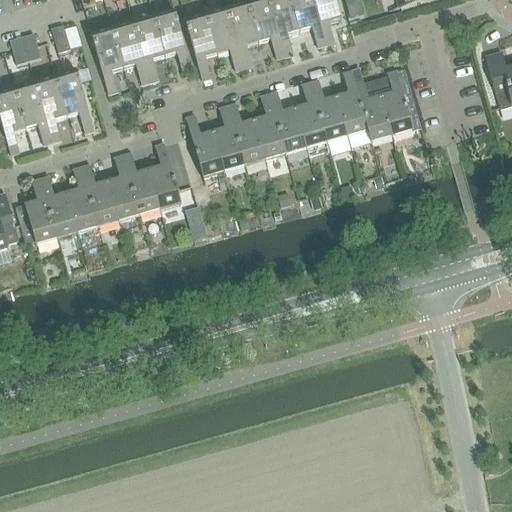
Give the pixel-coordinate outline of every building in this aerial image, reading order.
[(79,0),(83,10),(95,6),(93,0),(79,0)] [(289,41),(300,37),(289,0),(274,0),(268,2),(285,63),(295,60),(289,41)] [(318,54),(327,51),(311,0),(289,0),(300,37),(312,34),(318,54)] [(329,29),(342,26),(335,0),(311,0),(327,51),(335,49),(329,29)] [(395,0),(399,13),(445,0),(444,0),(395,0)] [(277,65),(285,63),(268,2),(247,8),(259,49),(271,46),(277,65)] [(359,4),(344,8),(348,20),(362,16),(359,4)] [(247,53),(259,49),(247,8),(227,14),(244,75),(253,72),(247,53)] [(153,19),(165,62),(177,58),(182,77),(192,75),(174,13),(153,19)] [(235,77),(244,75),(227,14),(206,20),(218,61),(230,57),(235,77)] [(152,65),(165,62),(153,19),(133,25),(150,87),(158,84),(152,65)] [(209,63),(218,61),(206,20),(185,26),(202,86),(214,82),(209,63)] [(141,89),(150,87),(133,25),(112,31),(124,73),(135,70),(141,89)] [(58,58),(70,55),(71,55),(64,31),(51,34),(58,58)] [(111,77),(124,73),(112,31),(91,37),(108,99),(116,96),(111,77)] [(22,43),(29,67),(40,64),(34,39),(22,43)] [(16,70),(29,67),(22,43),(10,46),(16,70)] [(511,111),(511,71),(506,73),(501,55),(485,60),(500,114),(511,111)] [(370,148),(413,135),(396,75),(387,77),(389,84),(365,91),(360,73),(351,75),(355,87),(354,87),(368,136),(367,136),(370,148)] [(56,81),(67,122),(79,119),(85,138),(94,135),(77,75),(56,81)] [(354,87),(355,87),(351,75),(343,78),(349,99),(336,102),(348,141),(367,136),(368,136),(354,87)] [(55,125),(67,122),(56,81),(35,87),(52,147),(61,145),(55,125)] [(348,141),(336,102),(324,106),(318,85),(310,87),(327,147),(348,141)] [(43,150),(52,147),(35,87),(14,93),(26,134),(38,130),(43,150)] [(306,153),(327,147),(310,87),(302,90),(307,111),(295,114),(306,153)] [(14,137),(26,134),(14,93),(0,97),(0,122),(11,159),(20,156),(14,137)] [(306,153),(295,114),(283,118),(277,96),(269,99),(286,159),(306,153)] [(265,165),(286,159),(269,99),(260,101),(266,122),(254,126),(265,165)] [(265,165),(254,126),(242,129),(236,108),(228,111),(245,171),(265,165)] [(224,177),(245,171),(228,111),(219,113),(225,134),(213,137),(224,177)] [(224,177),(213,137),(200,141),(194,120),(186,122),(203,182),(224,177)] [(149,175),(160,214),(181,208),(164,148),(155,151),(161,171),(149,175)] [(160,214),(149,175),(136,178),(131,158),(123,160),(139,220),(160,214)] [(119,225),(139,220),(123,160),(114,162),(120,184),(108,187),(119,225)] [(119,225),(108,187),(95,190),(90,169),(82,172),(98,231),(119,225)] [(77,237),(98,231),(82,172),(73,174),(79,195),(67,199),(77,237)] [(348,179),(338,182),(341,192),(351,189),(348,179)] [(381,180),(373,183),(376,192),(383,189),(381,180)] [(77,237),(67,199),(54,202),(49,181),(41,183),(57,242),(77,237)] [(36,248),(57,242),(41,183),(32,186),(38,207),(25,211),(28,222),(18,224),(25,248),(36,245),(36,248)] [(204,196),(196,199),(198,207),(207,205),(204,196)] [(0,257),(8,255),(7,248),(19,245),(5,197),(0,198),(0,257)] [(287,197),(277,199),(280,210),(289,208),(287,197)] [(319,198),(310,200),(313,212),(322,209),(319,198)] [(188,229),(201,226),(197,212),(185,216),(188,229)] [(279,213),(270,215),(273,224),(281,222),(279,213)] [(246,220),(238,222),(241,233),(249,231),(246,220)]
